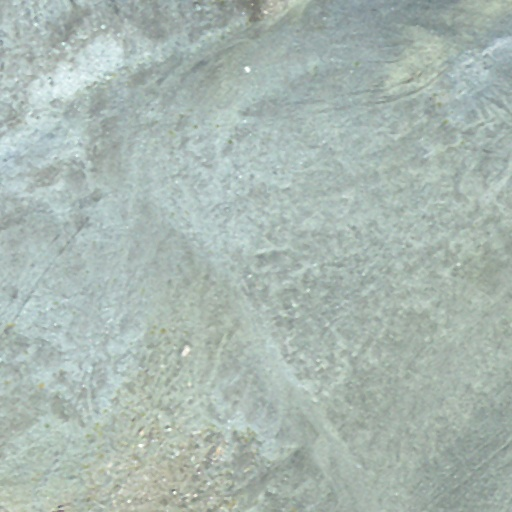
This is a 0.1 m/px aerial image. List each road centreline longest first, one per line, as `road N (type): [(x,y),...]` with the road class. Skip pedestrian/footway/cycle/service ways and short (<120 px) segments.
road 1 (track): [(355,511),(144,191),(145,135),(175,97),(353,0)]
road 2 (track): [(384,0),(511,11)]
